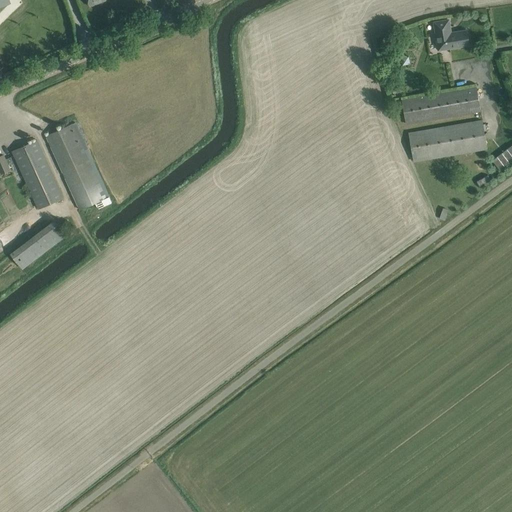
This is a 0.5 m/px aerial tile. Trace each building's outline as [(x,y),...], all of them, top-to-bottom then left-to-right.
[(438,22),(434,23),(436,31),(437,39),(439,49),(442,49),(459,46),(469,44),(467,30),(450,33),(448,20),(438,22)] [(480,111),(476,87),(401,100),(405,124),(480,111)] [(487,148),(482,121),(409,134),(413,161),(487,148)] [(105,198),(72,124),(46,136),(79,210),(105,198)] [(63,198),(37,140),(12,151),(38,209),(63,198)] [(10,169),(3,155),(0,156),(0,169),(2,173),(10,169)] [(8,253),(21,270),(65,235),(52,218),(8,253)]
